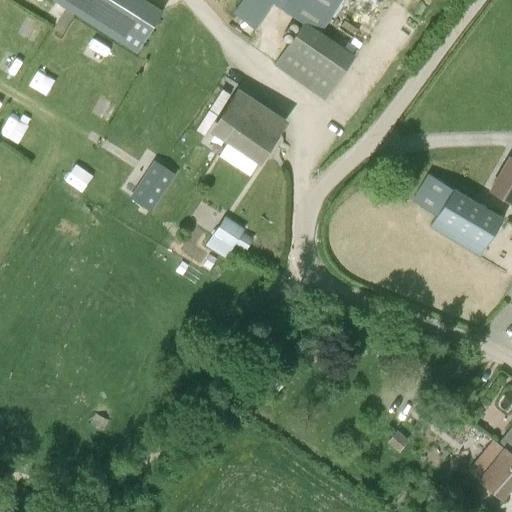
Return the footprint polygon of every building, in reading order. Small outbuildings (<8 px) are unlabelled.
[(350,61),(353,55),(320,32),(332,14),(341,0),(243,0),(233,15),(255,29),(273,1),(304,22),(275,64),(308,88),(325,99),(338,80),(337,80),(350,61)] [(102,72),(116,45),(94,34),(81,61),(102,72)] [(39,69),(33,85),(51,91),(57,75),(39,69)] [(222,89),(196,130),(204,135),(230,94),(222,89)] [(212,129),(228,139),(258,159),(260,160),(262,156),(271,141),(280,127),(284,121),(267,110),(237,91),(223,112),(212,129)] [(14,111),(3,130),(20,140),(31,121),(14,111)] [(511,202),(511,157),(510,157),(490,189),(511,202)] [(151,211),(175,174),(153,161),(130,197),(151,211)] [(69,178),(86,189),(96,172),(79,162),(69,178)] [(502,217),(429,173),(413,201),(436,214),(428,226),(480,256),(490,239),(502,217)] [(224,258),(232,246),(235,242),(245,249),(251,239),(241,232),(243,229),(224,218),(214,235),(207,247),(224,258)] [(331,306),(321,312),(327,321),(337,316),(331,306)] [(475,401),(459,389),(447,404),(453,408),(463,416),(475,401)] [(463,416),(453,408),(447,416),(465,431),(471,423),(463,416)] [(511,425),(498,443),(511,453),(511,425)] [(399,434),(389,446),(401,456),(411,443),(399,434)] [(511,486),(511,453),(498,443),(492,439),(466,470),(477,479),(487,486),(502,498),(511,486)]
